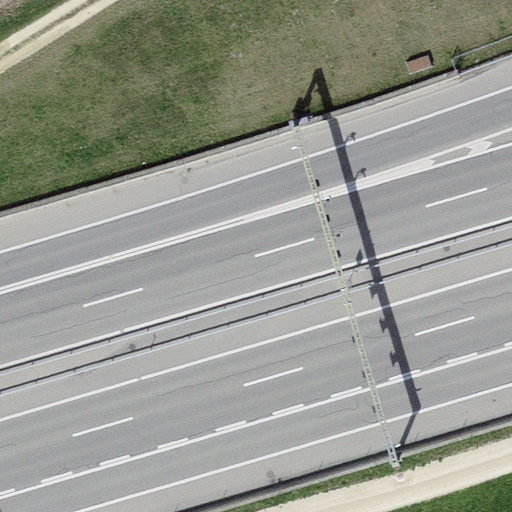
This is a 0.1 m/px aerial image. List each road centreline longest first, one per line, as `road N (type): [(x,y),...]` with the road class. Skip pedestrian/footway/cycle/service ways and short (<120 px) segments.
road 1 (motorway): [(0,455),(511,307)]
road 2 (motorway): [(511,132),(246,255)]
road 3 (motorway): [(511,184),(246,255)]
road 4 (motorway): [(246,255),(0,327)]
road 5 (track): [(336,511),(511,460)]
